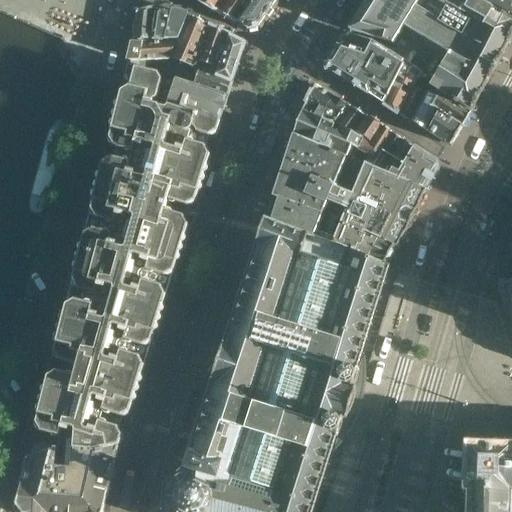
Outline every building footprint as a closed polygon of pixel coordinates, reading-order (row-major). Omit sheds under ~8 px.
[(84,0),(61,40),(94,55),(95,53),(118,0),(84,0)] [(253,0),(201,0),(205,2),(205,3),(227,16),(227,15),(231,18),(230,18),(238,23),(238,22),(253,0)] [(257,27),(275,2),(275,1),(274,1),(274,0),(253,0),(238,22),(241,24),(241,23),(249,28),(248,28),(249,29),(249,30),(251,29),(251,28),(255,27),(255,28),(257,28),(257,27)] [(511,19),(479,0),(369,0),(350,30),(350,31),(399,42),(403,34),(433,52),(422,70),(424,71),(418,81),(440,94),(471,112),(486,84),(501,57),(508,43),(509,44),(511,40),(510,40),(511,36),(511,19)] [(511,0),(479,0),(511,19),(511,0)] [(165,40),(173,14),(172,14),(163,12),(162,12),(162,13),(161,14),(158,13),(158,11),(157,10),(139,14),(139,15),(140,16),(139,20),(138,20),(134,42),(165,40)] [(179,39),(189,17),(187,17),(187,20),(183,19),(184,17),(174,15),(175,14),(173,14),(165,40),(179,39)] [(189,72),(209,27),(208,26),(207,27),(196,22),(194,25),(190,26),(187,24),(190,19),(191,18),(189,17),(179,39),(171,59),(168,66),(162,76),(186,84),(189,72)] [(217,76),(230,37),(222,33),(217,31),(209,27),(189,72),(186,84),(228,96),(230,91),(231,84),(232,85),(232,82),(217,76)] [(365,54),(373,40),(348,34),(339,48),(365,54)] [(240,60),(244,48),(243,48),(241,44),(242,43),(230,37),(217,76),(232,82),(234,76),(238,77),(244,61),(240,60)] [(171,59),(179,39),(165,40),(134,42),(130,61),(131,62),(171,59)] [(384,104),(407,61),(413,49),(373,40),(365,54),(339,48),(338,49),(339,50),(337,53),(337,52),(330,63),(330,62),(329,64),(330,64),(332,71),(331,71),(333,72),(346,80),(347,81),(356,86),(359,88),(368,93),(368,94),(369,95),(369,94),(379,100),(379,101),(379,100),(383,102),(382,103),(384,104)] [(416,85),(418,81),(424,71),(422,70),(407,61),(384,104),(400,114),(416,85)] [(135,413),(178,274),(193,227),(189,226),(184,217),(165,212),(168,201),(187,207),(196,203),(210,156),(206,147),(209,136),(212,137),(215,135),(216,132),(217,132),(221,120),(220,120),(221,116),(222,117),(228,96),(186,84),(162,76),(153,72),(128,66),(126,75),(133,77),(130,87),(121,92),(110,139),(115,148),(112,158),(103,163),(99,163),(51,351),(55,352),(60,361),(79,366),(76,376),(58,372),(49,377),(37,424),(42,433),(60,437),(58,449),(53,510),(52,511),(67,511),(72,490),(75,490),(83,447),(120,446),(120,445),(123,436),(119,428),(122,417),(131,412),(135,413)] [(412,122),(428,92),(416,85),(400,114),(401,114),(412,121),(412,122)] [(324,120),(335,98),(317,87),(316,89),(316,90),(314,94),(305,111),(324,120)] [(439,113),(432,109),(438,98),(428,92),(412,122),(429,132),(439,113)] [(471,112),(440,94),(438,98),(432,109),(439,113),(463,127),(471,112)] [(339,127),(349,107),(344,104),(343,104),(341,103),(341,102),(335,98),(324,120),(339,127)] [(356,139),(366,118),(359,114),(356,112),(349,107),(339,127),(332,141),(359,152),(364,143),(356,139)] [(426,191),(398,179),(385,174),(366,166),(354,161),(359,152),(332,141),(339,127),(324,120),(305,111),(304,112),(295,136),(295,138),(293,145),(278,190),(276,196),(268,220),(387,266),(397,247),(397,246),(398,246),(398,245),(399,244),(404,233),(405,232),(406,231),(405,231),(411,220),(412,218),(418,206),(418,207),(419,204),(424,194),(425,194),(426,192),(425,191),(426,191)] [(454,142),(463,127),(439,113),(429,132),(447,144),(448,143),(453,141),(454,142)] [(373,147),(383,129),(367,118),(366,118),(356,139),(364,143),(373,147)] [(379,160),(392,134),(383,129),(373,147),(364,143),(359,152),(354,161),(366,166),(371,157),(379,160)] [(385,174),(403,141),(392,134),(379,160),(371,157),(366,166),(385,174)] [(398,179),(414,148),(403,141),(385,174),(398,179)] [(426,190),(439,170),(438,169),(437,164),(437,162),(414,148),(398,179),(426,191),(426,190)] [(353,387),(359,368),(357,367),(388,266),(387,266),(268,220),(267,220),(264,226),(265,228),(266,228),(265,230),(266,230),(264,237),(263,237),(262,238),(260,239),(258,246),(259,246),(245,289),(239,287),(237,293),(243,295),(227,343),(226,343),(213,382),(214,383),(192,451),(190,451),(189,454),(190,454),(189,455),(190,456),(191,457),(188,464),(186,465),(186,466),(185,469),(186,470),(184,471),(185,472),(184,474),(172,485),(172,484),(170,484),(167,486),(167,489),(168,491),(169,491),(167,507),(165,509),(165,511),(311,511),(335,437),(338,437),(344,419),(345,419),(346,419),(355,387),(353,387)] [(499,288),(498,289),(503,307),(508,309),(510,309),(511,308),(511,332),(511,333),(511,249),(511,250),(511,256),(508,258),(510,262),(511,261),(511,280),(505,282),(504,279),(501,281),(498,281),(499,284),(498,286),(499,288)] [(504,260),(499,277),(501,281),(504,279),(505,282),(511,280),(511,261),(510,262),(508,258),(504,260)] [(52,511),(53,510),(58,449),(53,450),(51,446),(49,445),(48,444),(46,443),(44,443),(43,443),(40,443),(39,443),(37,444),(36,445),(35,446),(34,447),(33,449),(32,450),(32,451),(32,452),(32,456),(29,457),(16,509),(18,511),(52,511)] [(511,511),(511,446),(464,445),(462,495),(466,495),(465,511),(511,511)] [(108,492),(119,446),(120,446),(83,447),(75,490),(108,492)] [(103,511),(108,492),(75,490),(72,490),(67,511),(103,511)]
